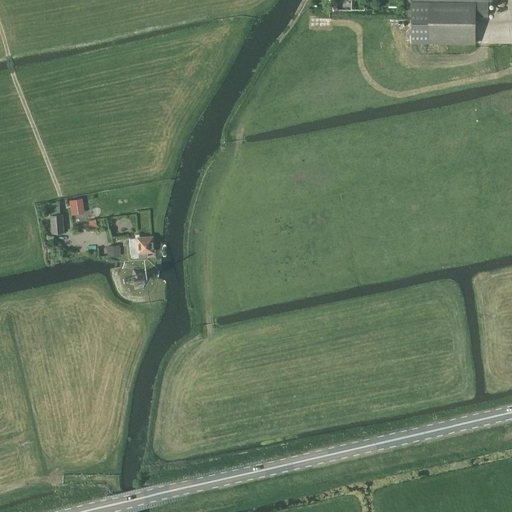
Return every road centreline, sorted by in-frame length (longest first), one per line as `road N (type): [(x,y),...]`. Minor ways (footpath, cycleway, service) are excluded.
road 1 (secondary): [(91,511),(511,413)]
road 2 (track): [(154,288),(145,315),(117,329),(56,479)]
road 3 (track): [(75,236),(9,58)]
road 4 (track): [(116,511),(112,481),(56,479),(0,494)]
